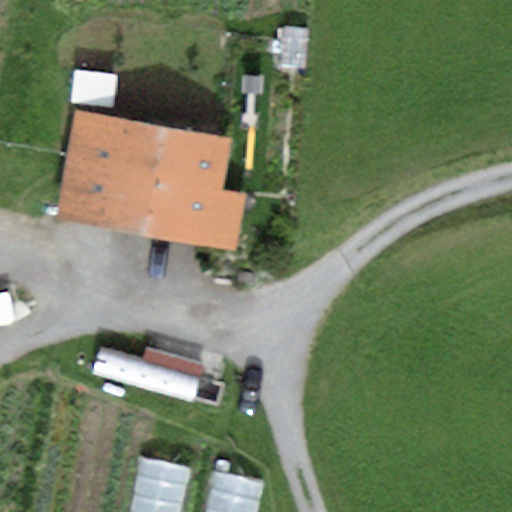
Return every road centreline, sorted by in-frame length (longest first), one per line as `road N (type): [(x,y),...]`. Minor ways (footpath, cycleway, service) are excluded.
road 1 (track): [(318,511),(298,453),(284,351),(318,292),(429,200),(511,180)]
road 2 (track): [(284,351),(33,290)]
